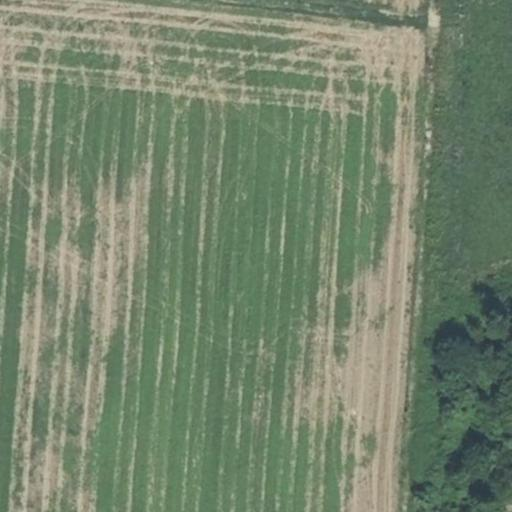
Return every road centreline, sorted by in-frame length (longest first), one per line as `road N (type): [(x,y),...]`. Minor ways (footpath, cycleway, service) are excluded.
road 1 (track): [(404,511),(435,0)]
road 2 (track): [(255,0),(434,19)]
